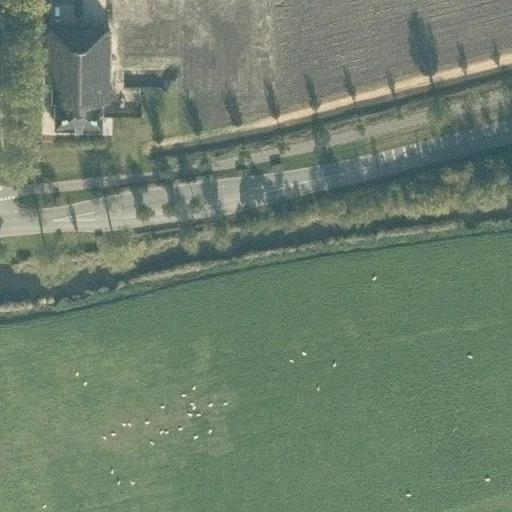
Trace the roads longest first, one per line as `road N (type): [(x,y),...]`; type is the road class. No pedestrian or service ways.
road 1 (primary): [(0,225),(92,225),(231,206),(283,185)]
road 2 (primary): [(283,185),(223,184),(0,224)]
road 3 (primary): [(511,130),(283,185)]
